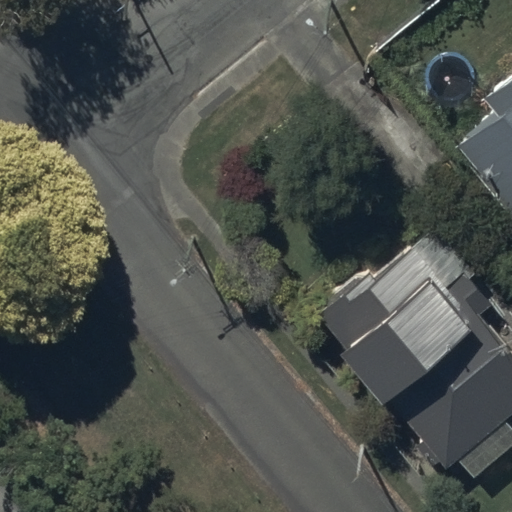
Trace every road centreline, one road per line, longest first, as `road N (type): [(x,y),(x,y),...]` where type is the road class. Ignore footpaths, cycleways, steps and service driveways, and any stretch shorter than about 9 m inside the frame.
road 1 (residential): [(350,511),(49,146)]
road 2 (residential): [(226,0),(49,146)]
